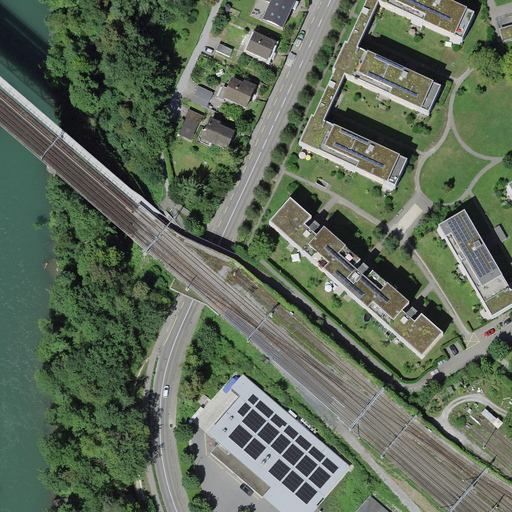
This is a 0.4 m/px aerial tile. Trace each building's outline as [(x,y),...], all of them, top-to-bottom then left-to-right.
[(282,28),(294,0),(273,0),(264,20),(282,28)] [(464,41),(475,15),(440,0),(364,0),(301,148),(396,188),(407,162),(325,126),(347,76),(432,113),(442,89),(358,53),(379,5),(464,41)] [(268,61),(276,41),(255,32),(247,52),(268,61)] [(244,110),(255,85),(244,80),(242,84),(232,80),(223,100),(244,110)] [(208,106),(214,92),(199,86),(193,100),(208,106)] [(195,139),(205,118),(188,111),(179,132),(195,139)] [(226,151),(235,131),(220,125),(221,122),(212,118),(202,140),(226,151)] [(488,317),(511,302),(511,185),(508,188),(511,194),(511,287),(508,290),(464,215),(438,230),(488,317)] [(426,355),(445,333),(295,200),(275,222),(426,355)] [(281,511),(313,511),(350,468),(242,377),(229,390),(240,398),(209,434),(272,488),(264,497),(281,511)] [(389,511),(371,496),(357,511),(389,511)]
